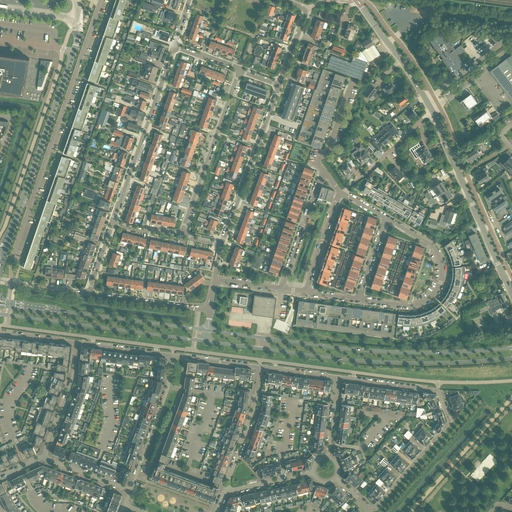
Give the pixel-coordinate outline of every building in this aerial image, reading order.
[(180,2),(173,0),(170,0),(169,6),(170,7),(178,10),(180,2)] [(115,1),(113,6),(123,10),(125,5),(115,1)] [(140,8),(153,13),(156,6),(142,1),(140,8)] [(113,6),(111,11),(121,15),(123,10),(113,6)] [(111,11),(110,17),(120,20),(121,15),(111,11)] [(174,21),(176,14),(168,11),(168,12),(165,11),(162,20),(168,22),(169,19),(174,21)] [(197,14),(195,20),(201,22),(204,23),(205,21),(202,20),(203,16),(197,14)] [(108,16),(106,22),(117,26),(120,20),(110,17),(108,16)] [(276,18),(282,20),(292,24),(293,20),(286,18),(280,16),(279,17),(277,16),(276,18)] [(317,19),(314,25),(322,28),(324,22),(317,19)] [(195,20),(193,26),(199,28),(200,24),(203,25),(204,23),(201,22),(195,20)] [(280,26),(283,27),(290,30),(292,24),(282,20),(280,26)] [(106,22),(103,29),(115,33),(117,26),(106,22)] [(314,25),(312,31),(320,34),(322,28),(314,25)] [(344,37),(350,40),(352,36),(354,32),(356,33),(358,29),(355,28),(355,27),(354,26),(353,26),(352,26),(348,25),(344,37)] [(199,28),(193,26),(191,32),(197,34),(199,28)] [(283,27),(281,33),(288,35),(290,30),(283,27)] [(101,35),(103,36),(113,39),(115,33),(103,29),(101,35)] [(156,37),(167,41),(169,35),(168,35),(169,33),(159,29),(156,37)] [(288,35),(281,33),(278,31),(275,39),(281,42),(282,39),(286,40),(288,35)] [(320,34),(312,31),(310,37),(318,39),(320,34)] [(141,36),(150,40),(152,35),(143,32),(141,36)] [(197,34),(191,32),(189,38),(195,40),(196,36),(199,37),(200,35),(197,34)] [(457,52),(459,54),(464,51),(460,46),(455,49),(453,51),(454,49),(452,46),(451,46),(440,32),(429,41),(440,55),(439,56),(441,59),(452,73),(463,65),(455,53),(457,52)] [(103,36),(101,41),(111,44),(113,39),(103,36)] [(360,44),(364,50),(373,44),(373,43),(372,41),(372,40),(371,38),(370,39),(370,38),(360,44)] [(101,41),(100,46),(110,49),(111,44),(101,41)] [(208,47),(214,50),(217,43),(210,41),(208,47)] [(154,42),(151,50),(162,54),(165,48),(160,47),(161,45),(154,42)] [(214,50),(220,52),(223,46),(217,43),(214,50)] [(264,44),(263,46),(280,53),(281,48),(274,45),(273,48),(264,44)] [(375,48),(373,44),(364,50),(353,57),(351,63),(331,55),(327,67),(360,80),(367,64),(369,65),(369,63),(380,56),(376,49),(375,50),(374,48),(375,48)] [(100,46),(98,51),(108,54),(110,49),(100,46)] [(220,52),(226,54),(229,48),(223,46),(220,52)] [(271,52),(270,56),(278,58),(280,53),(263,46),(263,47),(266,48),(270,50),(269,52),(271,52)] [(235,50),(229,48),(226,54),(233,56),(235,50)] [(306,49),(304,53),(314,57),(315,56),(312,55),(313,51),(306,49)] [(151,50),(149,56),(160,60),(162,54),(151,50)] [(98,51),(96,56),(106,59),(108,54),(98,51)] [(303,58),(313,61),(314,57),(304,53),(303,58)] [(0,94),(23,97),(26,79),(29,58),(0,54),(0,94)] [(511,54),(490,72),(511,100),(511,54)] [(268,55),(266,60),(276,63),(278,58),(270,56),(268,55)] [(96,56),(94,61),(104,64),(106,59),(96,56)] [(313,61),(303,58),(301,63),(311,66),(313,61)] [(261,64),(274,69),(276,63),(266,60),(263,59),(261,64)] [(92,60),(90,67),(102,71),(104,64),(94,61),(92,60)] [(181,61),(178,67),(185,69),(187,63),(181,61)] [(148,64),(146,71),(155,75),(157,68),(148,64)] [(205,75),(208,69),(201,66),(199,73),(202,74),(201,78),(201,79),(203,80),(204,78),(205,75)] [(90,67),(88,73),(100,77),(102,71),(90,67)] [(178,67),(176,73),(183,75),(185,69),(178,67)] [(299,68),(297,74),(304,77),(307,71),(299,68)] [(205,75),(211,77),(213,71),(208,69),(205,75)] [(323,69),(321,74),(327,77),(329,73),(334,75),(333,78),(343,82),(345,77),(323,69)] [(155,75),(146,71),(144,78),(153,81),(155,75)] [(211,77),(217,79),(220,73),(213,71),(211,77)] [(100,77),(88,73),(86,79),(98,83),(100,77)] [(176,73),(174,79),(180,82),(183,75),(176,73)] [(220,73),(217,79),(223,82),(226,75),(220,73)] [(304,77),(297,74),(295,80),(302,82),(303,80),(306,81),(307,78),(304,77)] [(321,74),(319,79),(342,87),(343,82),(333,78),(332,82),(325,80),(326,76),(327,77),(321,74)] [(180,82),(174,79),(172,85),(178,88),(180,82)] [(316,81),(313,80),(311,79),(308,87),(313,89),(315,83),(316,81)] [(319,79),(317,85),(324,87),(325,83),(331,85),(330,89),(340,92),(342,87),(319,79)] [(131,86),(150,92),(152,86),(133,80),(131,86)] [(391,82),(387,85),(387,84),(384,87),(384,88),(382,89),(385,92),(384,92),(386,95),(395,88),(395,87),(395,86),(394,85),(393,85),(391,82)] [(87,83),(85,88),(95,91),(97,86),(87,83)] [(244,91),(249,93),(252,85),(247,83),(244,91)] [(294,83),(291,90),(302,94),(305,87),(294,83)] [(254,95),(257,87),(252,85),(249,93),(254,95)] [(315,89),(314,89),(338,97),(339,96),(340,92),(330,89),(328,92),(323,90),(324,87),(317,85),(316,89),(315,89)] [(371,85),(364,95),(372,101),(375,97),(372,95),(376,91),(377,90),(371,85)] [(262,88),(257,87),(254,95),(259,97),(262,88)] [(85,88),(83,93),(93,96),(95,91),(85,88)] [(267,90),(262,88),(259,97),(264,99),(267,90)] [(467,88),(461,93),(465,97),(470,93),(467,88)] [(128,93),(137,96),(139,96),(147,99),(149,94),(141,91),(137,89),(136,93),(129,90),(128,93)] [(314,89),(313,94),(319,97),(320,93),(327,95),(326,99),(336,103),(337,100),(338,97),(314,89)] [(291,90),(288,97),(300,101),(302,94),(291,90)] [(170,91),(168,97),(175,99),(177,100),(178,97),(176,97),(177,93),(170,91)] [(83,93),(81,98),(91,102),(93,96),(83,93)] [(313,94),(311,99),(335,108),(336,103),(326,99),(325,102),(318,100),(319,97),(313,94)] [(470,94),(464,98),(462,100),(462,101),(460,102),(464,108),(465,109),(465,108),(467,109),(468,108),(468,109),(477,103),(470,94)] [(126,95),(125,98),(145,106),(146,101),(139,99),(138,100),(134,99),(134,98),(126,95)] [(407,101),(403,95),(396,100),(400,106),(407,101)] [(168,97),(166,103),(173,105),(175,99),(168,97)] [(209,97),(207,103),(214,106),(215,104),(217,100),(209,97)] [(300,101),(288,97),(286,103),(297,107),(300,101)] [(81,98),(80,103),(90,107),(91,102),(81,98)] [(145,106),(125,98),(124,98),(123,101),(132,104),(135,105),(135,104),(136,105),(136,107),(143,110),(145,106)] [(311,99),(309,105),(315,107),(317,103),(323,105),(322,109),(333,113),(335,108),(311,99)] [(80,103),(78,108),(88,112),(90,107),(80,103)] [(166,103),(164,109),(171,112),(173,105),(166,103)] [(207,103),(205,109),(212,111),(214,108),(214,107),(214,106),(207,103)] [(286,103),(284,110),(295,114),(297,107),(286,103)] [(241,108),(248,110),(258,114),(260,109),(254,106),(253,110),(249,108),(242,105),(241,108)] [(309,105),(307,110),(331,118),(333,113),(322,109),(321,113),(314,110),(315,107),(309,105)] [(76,108),(74,114),(86,118),(88,112),(78,108),(76,108)] [(130,112),(125,110),(120,108),(117,108),(115,113),(118,114),(123,116),(124,113),(132,116),(132,117),(140,120),(141,116),(130,112)] [(102,109),(97,123),(105,126),(110,112),(102,109)] [(164,109),(162,115),(169,117),(170,114),(173,115),(174,113),(171,112),(164,109)] [(205,109),(203,114),(210,117),(211,115),(212,111),(205,109)] [(251,114),(250,117),(257,119),(258,114),(248,110),(247,112),(251,114)] [(295,114),(284,110),(281,117),(292,121),(295,114)] [(307,110),(306,115),(313,117),(312,117),(313,113),(320,116),(319,119),(329,123),(331,118),(307,110)] [(416,115),(412,110),(408,113),(406,110),(398,116),(400,119),(403,117),(407,122),(416,115)] [(473,118),(476,122),(479,126),(491,116),(487,111),(479,117),(477,115),(473,118)] [(74,114),(72,120),(84,125),(86,118),(74,114)] [(203,114),(201,120),(208,123),(210,119),(210,117),(203,114)] [(306,115),(304,120),(328,128),(329,123),(319,119),(318,123),(312,121),(313,117),(306,115)] [(70,127),(71,128),(81,131),(84,125),(72,120),(70,127)] [(208,123),(201,120),(199,126),(206,129),(208,123)] [(304,120),(302,125),(310,128),(311,124),(317,126),(316,130),(326,133),(328,128),(304,120)] [(167,123),(160,121),(158,127),(165,129),(167,123)] [(247,124),(246,128),(253,130),(255,125),(244,121),(243,123),(247,124)] [(123,128),(135,132),(138,126),(128,122),(127,126),(124,125),(123,128)] [(393,138),(391,136),(394,134),(395,134),(398,132),(391,124),(388,127),(387,125),(375,136),(377,138),(371,143),(377,150),(380,148),(380,147),(382,144),(384,146),(390,141),(393,138)] [(302,125),(300,130),(324,138),(326,133),(316,130),(314,133),(307,131),(308,127),(310,128),(302,125)] [(71,128),(70,133),(80,136),(81,131),(71,128)] [(193,129),(190,135),(198,138),(199,136),(200,132),(193,129)] [(121,137),(120,140),(131,144),(133,138),(126,136),(122,135),(123,133),(114,130),(113,133),(120,135),(119,137),(121,137)] [(251,135),(240,131),(237,130),(236,132),(240,134),(243,135),(242,138),(249,141),(251,135)] [(300,130),(299,135),(305,137),(306,134),(313,136),(312,140),(322,143),(324,138),(300,130)] [(275,134),(273,140),(282,143),(284,140),(280,139),(281,137),(282,137),(283,133),(278,131),(277,135),(275,134)] [(156,132),(154,138),(161,141),(163,135),(156,132)] [(70,133),(68,138),(78,141),(80,136),(70,133)] [(190,135),(188,141),(196,144),(197,140),(198,138),(190,135)] [(305,137),(299,135),(297,140),(321,149),(322,143),(312,140),(311,143),(304,141),(305,137)] [(68,138),(66,143),(76,146),(78,141),(68,138)] [(154,138),(152,144),(159,146),(161,141),(154,138)] [(131,144),(120,140),(118,139),(117,139),(116,143),(118,143),(118,144),(119,144),(119,143),(123,144),(122,147),(129,150),(131,144)] [(188,141),(186,147),(194,150),(195,148),(196,144),(188,141)] [(66,143),(64,148),(74,151),(76,146),(66,143)] [(360,165),(361,165),(363,163),(364,162),(366,160),(367,159),(367,160),(370,157),(360,143),(355,147),(358,150),(357,151),(356,151),(352,154),(354,157),(355,157),(359,162),(359,163),(360,165)] [(151,144),(149,150),(157,152),(159,146),(152,144),(151,144)] [(271,145),(269,150),(280,154),(280,151),(276,150),(278,147),(271,145)] [(416,145),(409,149),(416,159),(420,156),(424,163),(432,157),(429,152),(424,145),(419,149),(416,145)] [(194,150),(186,147),(184,153),(192,155),(193,151),(194,150)] [(480,155),(476,148),(475,147),(463,155),(468,162),(480,155)] [(74,151),(64,148),(63,153),(73,157),(74,151)] [(237,152),(236,155),(243,157),(245,151),(235,148),(234,150),(237,152)] [(115,156),(117,157),(126,160),(128,153),(119,150),(117,154),(116,154),(116,153),(110,151),(109,154),(115,156)] [(149,150),(147,156),(155,158),(157,152),(149,150)] [(184,153),(182,158),(190,161),(191,159),(192,155),(184,153)] [(60,155),(58,162),(69,166),(72,159),(60,155)] [(231,156),(230,159),(241,163),(243,157),(236,155),(235,158),(231,156)] [(267,155),(265,161),(276,165),(277,162),(273,161),(274,158),(267,155)] [(147,156),(145,162),(153,164),(155,158),(147,156)] [(502,164),(507,169),(511,163),(511,158),(510,156),(504,162),(502,164)] [(126,160),(117,157),(117,158),(119,159),(117,164),(123,166),(126,160)] [(233,162),(232,165),(239,168),(241,163),(230,159),(226,157),(226,159),(233,162)] [(190,161),(182,158),(180,164),(188,167),(189,163),(190,161)] [(496,158),(486,165),(488,168),(498,161),(496,158)] [(111,167),(109,171),(120,175),(123,168),(115,166),(111,165),(112,163),(106,161),(105,165),(111,167)] [(58,162),(55,168),(67,172),(69,166),(58,162)] [(84,162),(82,169),(86,171),(87,168),(95,171),(96,166),(89,163),(84,162)] [(143,168),(150,170),(153,164),(145,162),(143,168)] [(350,168),(352,167),(348,162),(346,164),(341,168),(345,174),(345,175),(347,178),(348,178),(350,176),(350,175),(353,173),(350,168)] [(227,169),(230,171),(237,173),(239,168),(232,165),(231,168),(227,167),(227,169)] [(300,172),(311,176),(313,170),(302,166),(300,172)] [(401,173),(395,167),(392,169),(391,169),(390,170),(390,171),(390,172),(398,181),(402,176),(406,179),(409,176),(404,170),(401,173)] [(476,175),(486,169),(484,167),(474,173),(476,175)] [(53,174),(55,175),(65,179),(67,172),(55,168),(53,174)] [(143,168),(141,174),(148,176),(150,170),(143,168)] [(226,171),(230,173),(228,176),(235,178),(237,173),(230,171),(227,169),(226,171)] [(120,175),(109,171),(109,173),(113,174),(111,178),(118,181),(120,175)] [(183,171),(181,176),(188,179),(190,173),(183,171)] [(261,172),(259,177),(270,181),(271,179),(267,177),(268,174),(261,172)] [(300,172),(298,178),(309,182),(311,176),(300,172)] [(484,172),(481,173),(475,177),(478,183),(487,178),(484,172)] [(151,177),(148,176),(141,174),(139,180),(146,182),(148,179),(150,180),(151,177)] [(55,175),(53,180),(63,184),(65,179),(55,175)] [(181,176),(179,182),(186,185),(187,183),(188,179),(181,176)] [(161,180),(157,179),(155,178),(152,187),(158,189),(161,180)] [(222,183),(221,185),(231,189),(233,184),(230,183),(231,181),(223,178),(223,180),(226,181),(225,185),(222,183)] [(298,178),(296,183),(307,187),(309,182),(298,178)] [(53,180),(52,185),(62,189),(63,184),(53,180)] [(105,183),(104,184),(116,189),(118,183),(110,180),(108,184),(105,183)] [(367,195),(373,185),(367,181),(361,191),(366,194),(366,193),(368,194),(367,195)] [(178,184),(177,188),(184,190),(186,187),(185,187),(186,185),(179,182),(178,184)] [(432,188),(437,195),(441,192),(442,193),(446,190),(441,182),(432,188)] [(257,183),(255,188),(266,192),(267,189),(263,188),(264,185),(257,183)] [(296,183),(294,189),(305,193),(307,187),(296,183)] [(107,190),(106,192),(113,195),(116,189),(104,184),(103,189),(107,190)] [(224,189),(222,192),(229,195),(231,189),(221,185),(216,184),(215,186),(220,188),(224,189)] [(52,185),(50,190),(60,194),(62,189),(52,185)] [(137,185),(135,191),(142,194),(144,188),(137,185)] [(370,197),(372,198),(378,188),(377,189),(372,187),(373,185),(367,195),(370,197)] [(317,200),(321,202),(326,188),(322,186),(317,200)] [(177,188),(175,193),(182,196),(183,194),(184,190),(177,188)] [(321,202),(325,203),(330,189),(326,188),(321,202)] [(376,200),(377,201),(383,191),(378,188),(372,198),(376,200)] [(487,195),(491,202),(496,199),(497,201),(500,199),(498,197),(502,195),(498,188),(487,195)] [(294,189),(292,195),(303,199),(305,193),(294,189)] [(330,189),(325,203),(330,205),(334,191),(330,189)] [(441,192),(437,195),(442,202),(452,196),(448,189),(446,190),(442,193),(441,192)] [(50,190),(48,195),(58,199),(60,194),(50,190)] [(101,196),(104,198),(111,201),(113,195),(106,192),(102,191),(101,196)] [(135,191),(133,197),(140,200),(142,194),(135,191)] [(380,203),(382,204),(388,193),(383,191),(377,201),(380,203)] [(424,194),(428,201),(432,198),(428,192),(424,194)] [(182,196),(175,193),(173,199),(180,202),(182,198),(181,198),(182,196)] [(253,193),(251,198),(262,202),(263,200),(259,198),(260,195),(253,193)] [(385,205),(387,207),(392,198),(387,195),(388,194),(388,193),(382,204),(385,205)] [(48,195),(46,200),(56,204),(58,199),(48,195)] [(292,195),(290,200),(301,204),(303,199),(292,195)] [(220,200),(219,203),(225,205),(227,200),(217,196),(216,198),(220,200)] [(133,197),(131,203),(138,205),(140,200),(133,197)] [(390,208),(392,210),(397,201),(392,198),(387,207),(390,208)] [(97,206),(108,209),(110,203),(100,199),(97,206)] [(44,200),(42,206),(54,210),(56,204),(46,200),(44,200)] [(290,200),(288,206),(300,210),(301,204),(290,200)] [(395,212),(397,212),(403,202),(402,204),(397,201),(392,210),(395,212)] [(493,209),(496,212),(500,210),(501,213),(506,209),(504,207),(508,204),(505,201),(493,209)] [(399,214),(402,215),(408,205),(403,202),(397,212),(399,214)] [(131,203),(129,209),(136,211),(138,205),(131,203)] [(172,208),(174,205),(168,203),(165,211),(167,212),(169,206),(170,207),(172,208)] [(206,204),(204,204),(203,207),(205,207),(213,210),(212,213),(221,216),(223,210),(213,207),(211,206),(206,204)] [(408,205),(402,215),(407,218),(413,208),(408,205)] [(42,206),(40,212),(52,216),(54,210),(42,206)] [(288,206),(286,212),(298,216),(300,210),(288,206)] [(339,247),(347,223),(351,210),(342,207),(330,244),(339,247)] [(96,209),(95,214),(105,218),(107,214),(106,214),(107,212),(99,209),(96,209)] [(129,209),(127,215),(134,217),(136,211),(129,209)] [(247,209),(246,214),(256,218),(257,216),(255,216),(256,213),(247,209)] [(412,221),(413,222),(419,212),(418,213),(413,210),(408,219),(412,221)] [(442,215),(440,221),(439,224),(445,226),(446,222),(450,223),(454,213),(446,210),(444,216),(442,215)] [(94,216),(93,219),(103,223),(105,220),(105,218),(95,214),(85,211),(84,213),(94,216)] [(40,219),(47,222),(50,223),(52,216),(40,212),(38,219),(40,219)] [(298,216),(286,212),(288,213),(286,218),(296,222),(298,216)] [(419,212),(413,222),(418,225),(424,215),(419,212)] [(134,217),(127,215),(125,221),(132,223),(134,217)] [(201,221),(205,223),(215,226),(217,221),(216,220),(216,218),(209,215),(208,218),(211,219),(210,222),(206,220),(198,217),(197,220),(201,221)] [(364,221),(366,222),(375,225),(377,219),(366,215),(364,221)] [(94,223),(93,226),(101,229),(103,225),(103,223),(93,219),(89,218),(88,220),(92,222),(94,223)] [(40,219),(37,229),(43,231),(47,222),(40,219)] [(244,220),(242,225),(252,229),(253,227),(249,225),(250,222),(244,220)] [(283,220),(281,226),(293,230),(295,224),(283,220)] [(428,226),(435,228),(437,222),(431,220),(428,226)] [(366,222),(364,227),(373,230),(375,225),(366,222)] [(215,226),(205,223),(204,225),(208,226),(207,229),(213,232),(215,226)] [(93,226),(91,231),(99,234),(101,231),(101,229),(93,226)] [(281,226),(279,232),(291,236),(293,230),(281,226)] [(364,227),(363,232),(371,235),(373,230),(364,227)] [(37,229),(33,238),(40,241),(43,231),(37,229)] [(240,230),(238,236),(251,241),(252,239),(245,236),(246,233),(240,230)] [(91,231),(91,232),(89,231),(88,233),(88,234),(89,236),(89,237),(97,240),(99,236),(99,235),(99,234),(91,231)] [(121,240),(127,242),(129,234),(127,234),(123,232),(121,240)] [(279,232),(277,237),(289,241),(291,236),(279,232)] [(363,232),(361,237),(369,240),(371,235),(363,232)] [(469,236),(474,249),(481,246),(475,233),(469,236)] [(251,241),(238,236),(236,241),(242,244),(243,241),(248,242),(248,240),(251,241)] [(388,236),(386,241),(395,244),(397,239),(388,236)] [(140,237),(138,245),(144,246),(146,239),(142,238),(140,237)] [(277,237),(275,243),(287,247),(289,241),(277,237)] [(361,237),(359,242),(368,245),(369,240),(361,237)] [(33,238),(30,248),(37,250),(40,241),(33,238)] [(386,241),(385,246),(393,249),(395,244),(386,241)] [(446,250),(446,251),(455,246),(454,244),(453,243),(451,241),(444,246),(445,249),(446,250)] [(84,243),(83,247),(94,250),(95,247),(96,245),(88,242),(87,244),(84,243)] [(359,242),(357,247),(366,250),(368,245),(359,242)] [(275,243),(274,249),(285,253),(287,247),(275,243)] [(424,248),(415,245),(413,244),(411,250),(413,250),(422,253),(424,248)] [(325,285),(338,248),(329,245),(316,282),(325,285)] [(84,251),(84,253),(92,256),(93,252),(94,251),(94,250),(83,247),(79,246),(79,248),(82,249),(82,250),(84,251)] [(385,246),(383,251),(391,254),(393,249),(385,246)] [(448,254),(449,255),(457,252),(457,250),(456,248),(455,246),(446,251),(448,253),(448,254)] [(481,246),(474,249),(480,262),(483,260),(486,259),(481,246)] [(233,252),(241,255),(243,250),(243,249),(235,247),(233,252)] [(366,250),(357,247),(356,252),(364,255),(366,250)] [(30,248),(27,257),(33,260),(37,250),(30,248)] [(274,249),(272,254),(283,258),(285,253),(274,249)] [(413,250),(411,256),(420,259),(422,253),(413,250)] [(82,256),(82,259),(90,262),(91,258),(92,256),(84,253),(83,253),(77,251),(76,254),(82,256)] [(112,256),(111,258),(119,261),(121,262),(121,259),(119,258),(121,255),(122,256),(123,253),(117,251),(116,253),(113,252),(112,256)] [(208,251),(206,262),(205,267),(204,269),(210,270),(210,267),(207,266),(209,259),(212,259),(213,252),(208,251)] [(383,251),(381,256),(390,259),(391,254),(383,251)] [(232,256),(231,258),(239,261),(241,255),(233,252),(232,256)] [(450,259),(450,260),(459,257),(459,256),(459,254),(458,253),(457,252),(449,255),(450,258),(450,259)] [(272,254),(270,260),(281,264),(283,258),(272,254)] [(355,254),(353,260),(362,263),(364,257),(355,254)] [(381,256),(379,262),(388,265),(390,259),(381,256)] [(411,256),(410,261),(418,264),(420,259),(411,256)] [(33,260),(27,257),(25,263),(23,262),(21,267),(30,270),(31,269),(30,269),(33,260)] [(459,257),(450,260),(451,263),(451,265),(452,265),(463,264),(463,261),(462,259),(461,257),(459,257)] [(119,261),(111,258),(110,260),(109,264),(117,267),(119,261)] [(242,262),(239,261),(231,258),(231,260),(229,264),(237,267),(238,263),(241,264),(242,262)] [(82,259),(80,264),(88,267),(89,264),(90,262),(82,259)] [(45,276),(51,277),(52,268),(53,265),(53,261),(47,260),(47,264),(44,263),(41,273),(45,274),(45,276)] [(270,260),(268,266),(279,270),(281,264),(270,260)] [(353,260),(351,265),(360,268),(362,263),(353,260)] [(410,261),(408,266),(417,269),(418,264),(410,261)] [(379,262),(378,267),(386,270),(388,265),(379,262)] [(80,264),(78,270),(86,273),(87,269),(88,267),(80,264)] [(351,265),(349,270),(358,273),(360,268),(351,265)] [(279,270),(268,266),(266,272),(277,276),(279,270)] [(408,266),(406,271),(415,274),(417,269),(408,266)] [(378,267),(376,272),(384,275),(386,270),(378,267)] [(78,270),(72,268),(71,271),(77,273),(76,276),(84,279),(85,275),(86,273),(78,270)] [(349,270),(348,275),(356,278),(358,273),(349,270)] [(406,271),(404,276),(413,279),(415,274),(406,271)] [(376,272),(374,277),(382,280),(384,275),(376,272)] [(200,273),(195,276),(200,283),(201,282),(205,279),(200,273)] [(348,275),(346,280),(355,283),(356,278),(348,275)] [(200,283),(195,276),(190,280),(195,287),(198,284),(200,283)] [(404,276),(403,281),(411,284),(413,279),(404,276)] [(374,277),(372,282),(381,285),(382,280),(374,277)] [(195,287),(190,280),(185,284),(190,290),(195,287)] [(346,280),(344,285),(353,288),(355,283),(346,280)] [(403,281),(401,286),(410,289),(411,284),(403,281)] [(381,285),(372,282),(370,287),(379,290),(381,285)] [(450,286),(449,288),(460,292),(460,290),(461,288),(462,286),(451,283),(450,285),(450,286)] [(353,288),(344,285),(342,284),(340,290),(351,294),(353,288)] [(397,290),(397,291),(408,294),(410,289),(401,286),(399,291),(397,290)] [(448,291),(447,293),(457,298),(458,297),(459,295),(460,292),(449,288),(449,289),(448,291)] [(408,294),(397,291),(395,296),(406,300),(408,294)] [(488,304),(490,308),(506,300),(507,300),(503,292),(495,296),(496,299),(492,301),(491,299),(487,301),(488,304)] [(445,295),(444,297),(452,303),(453,301),(454,299),(455,298),(457,298),(447,293),(446,294),(445,295)] [(273,317),(276,298),(276,297),(254,295),(251,314),(258,315),(273,317)] [(240,296),(239,304),(246,305),(247,297),(240,296)] [(452,303),(444,297),(443,298),(442,300),(440,302),(447,308),(449,306),(450,305),(452,303)] [(295,325),(301,326),(302,319),(298,319),(299,313),(302,313),(304,301),(299,300),(295,325)] [(490,308),(489,309),(492,315),(497,312),(496,310),(500,308),(500,309),(504,308),(505,308),(506,308),(507,307),(507,306),(509,305),(506,300),(490,308)] [(301,326),(306,327),(310,302),(304,301),(302,313),(306,314),(305,320),(302,319),(301,326)] [(306,327),(312,327),(312,320),(309,320),(310,314),(313,315),(315,303),(310,302),(306,327)] [(312,327),(317,328),(320,303),(315,303),(313,315),(317,315),(316,322),(312,322),(313,321),(312,320),(312,327)] [(317,328),(322,329),(323,323),(319,323),(320,315),(324,316),(325,304),(320,303),(317,328)] [(436,306),(435,306),(441,314),(442,313),(444,312),(445,311),(446,310),(439,303),(438,304),(436,306)] [(322,329),(328,330),(331,305),(325,304),(324,316),(328,316),(327,324),(323,323),(322,329)] [(328,330),(333,330),(334,325),(330,324),(331,317),(335,317),(336,305),(331,305),(328,330)] [(333,330),(338,331),(342,306),(336,305),(335,317),(338,318),(337,325),(334,325),(333,330)] [(338,331),(344,332),(344,326),(341,326),(342,318),(345,319),(347,307),(342,306),(338,331)] [(431,309),(430,309),(435,318),(437,317),(438,316),(440,315),(441,314),(435,306),(434,307),(433,308),(431,309)] [(344,332),(349,332),(352,308),(347,307),(345,319),(349,319),(348,327),(344,326),(344,332)] [(349,332),(354,333),(355,326),(352,326),(352,320),(356,320),(358,308),(352,308),(349,332)] [(354,333),(360,334),(363,309),(358,308),(356,320),(360,321),(359,328),(355,328),(355,326),(354,333)] [(360,334),(365,335),(366,328),(362,327),(363,321),(367,322),(368,310),(363,309),(360,334)] [(426,311),(426,312),(430,323),(432,322),(433,321),(435,320),(436,320),(435,318),(430,309),(430,310),(428,310),(426,311)] [(365,335),(370,335),(374,310),(368,310),(367,322),(370,322),(370,328),(366,328),(365,335)] [(370,335),(376,336),(376,330),(373,330),(374,323),(377,323),(379,311),(374,310),(370,335)] [(376,336),(381,337),(384,312),(379,311),(377,323),(381,324),(380,331),(376,330),(376,336)] [(381,337),(386,337),(387,330),(384,330),(384,324),(388,324),(390,313),(384,312),(381,337)] [(421,313),(420,313),(424,325),(425,324),(427,324),(429,323),(430,323),(426,312),(423,312),(421,313)] [(387,330),(386,337),(392,338),(395,313),(394,313),(390,313),(388,324),(392,325),(391,332),(387,332),(388,330),(387,330)] [(417,314),(415,314),(417,326),(418,326),(420,326),(422,325),(424,325),(420,313),(419,314),(417,314)] [(63,356),(62,365),(69,366),(71,346),(66,345),(64,356),(63,356)] [(89,358),(90,358),(91,348),(82,347),(81,347),(80,357),(83,358),(83,353),(90,354),(89,358)] [(155,359),(155,357),(145,355),(143,365),(143,369),(145,369),(146,370),(146,365),(149,366),(150,359),(155,359)] [(82,362),(83,358),(80,357),(78,368),(88,369),(92,369),(93,367),(89,367),(89,363),(82,362)] [(154,366),(164,368),(165,359),(165,358),(155,357),(155,359),(159,360),(158,367),(154,366)] [(188,361),(186,375),(188,375),(188,372),(196,373),(198,362),(188,361)] [(251,369),(246,369),(244,380),(245,380),(245,378),(250,379),(250,381),(253,381),(254,373),(251,372),(251,369)] [(54,372),(54,376),(54,377),(64,381),(65,373),(54,372)] [(265,383),(270,384),(271,373),(266,372),(265,375),(264,375),(262,384),(265,384),(265,383)] [(186,375),(185,382),(194,383),(195,378),(188,377),(188,375),(186,375)] [(52,376),(50,381),(63,386),(64,381),(54,377),(54,376),(52,376)] [(150,385),(161,387),(162,381),(151,379),(150,385)] [(325,380),(323,392),(324,392),(324,389),(329,390),(328,392),(331,393),(332,384),(330,384),(331,381),(325,380)] [(50,381),(48,386),(61,390),(63,386),(50,381)] [(78,385),(76,390),(86,393),(88,388),(78,385)] [(150,385),(148,390),(159,393),(161,387),(150,385)] [(48,386),(46,391),(59,396),(61,390),(48,386)] [(76,390),(74,395),(84,398),(86,393),(76,390)] [(148,390),(146,395),(157,398),(159,393),(148,390)] [(46,391),(44,396),(57,401),(59,396),(46,391)] [(450,402),(450,403),(451,405),(452,405),(454,410),(463,406),(461,402),(464,401),(462,397),(460,398),(458,394),(457,391),(449,391),(451,397),(449,397),(451,402),(450,402)] [(184,393),(182,398),(191,401),(192,396),(190,395),(190,393),(190,395),(185,393),(186,393),(185,393),(184,393)] [(435,394),(430,400),(431,400),(434,408),(440,406),(438,401),(435,394)] [(74,395),(72,400),(83,404),(84,398),(74,395)] [(146,395),(145,400),(155,404),(157,398),(146,395)] [(44,396),(43,401),(55,406),(57,401),(44,396)] [(182,398),(180,403),(189,406),(191,401),(182,398)] [(72,400),(70,405),(81,409),(83,404),(72,400)] [(145,400),(143,405),(153,409),(155,404),(145,400)] [(43,401),(41,406),(53,411),(55,406),(43,401)] [(180,403),(178,408),(187,411),(189,406),(180,403)] [(70,405),(68,410),(79,414),(81,409),(70,405)] [(143,405),(141,410),(151,414),(153,409),(143,405)] [(261,411),(260,412),(270,416),(269,415),(269,413),(270,407),(272,407),(262,405),(261,411)] [(41,406),(39,411),(51,416),(53,411),(41,406)] [(178,408),(176,413),(185,416),(187,411),(178,408)] [(68,410),(67,415),(77,419),(79,414),(68,410)] [(141,410),(139,415),(149,419),(151,414),(141,410)] [(236,410),(234,415),(243,419),(245,413),(236,410)] [(39,411),(37,417),(50,421),(51,416),(39,411)] [(438,422),(446,423),(443,416),(442,411),(435,414),(438,422)] [(260,412),(258,417),(268,421),(270,416),(260,412)] [(176,413),(174,418),(183,421),(185,416),(176,413)] [(67,415),(65,420),(75,424),(77,419),(67,415)] [(139,415),(137,420),(147,424),(149,419),(139,415)] [(234,415),(232,421),(241,424),(243,419),(234,415)] [(420,416),(416,418),(423,424),(427,420),(421,418),(420,416)] [(37,417),(35,422),(48,426),(50,421),(37,417)] [(267,426),(268,421),(258,417),(257,422),(265,425),(267,426)] [(174,418),(172,423),(181,426),(183,421),(174,418)] [(65,420),(63,425),(73,429),(75,424),(65,420)] [(137,420),(135,425),(146,429),(147,424),(137,420)] [(232,421),(230,426),(239,429),(241,424),(232,421)] [(35,422),(35,428),(46,432),(48,426),(35,422)] [(257,422),(255,428),(265,431),(263,430),(265,425),(257,422)] [(446,423),(438,422),(433,428),(438,432),(441,428),(446,423)] [(172,423),(171,428),(179,431),(181,426),(172,423)] [(421,427),(418,432),(428,440),(432,436),(428,433),(430,430),(423,424),(421,427)] [(63,425),(61,430),(71,434),(73,429),(63,425)] [(135,425),(133,430),(144,434),(146,429),(135,425)] [(226,430),(226,431),(237,435),(239,429),(230,426),(228,431),(226,430)] [(35,428),(33,433),(44,437),(46,432),(35,428)] [(171,428),(169,433),(178,437),(179,431),(171,428)] [(255,428),(253,433),(263,436),(265,431),(255,428)] [(59,435),(68,439),(70,439),(72,434),(71,434),(61,430),(59,435)] [(133,430),(132,435),(142,439),(144,434),(133,430)] [(226,431),(224,436),(236,440),(237,435),(226,431)] [(428,440),(418,432),(414,436),(424,445),(428,440)] [(33,433),(31,438),(42,442),(44,437),(33,433)] [(169,433),(167,438),(176,442),(178,437),(169,433)] [(253,433),(251,438),(261,441),(263,436),(253,433)] [(59,435),(57,440),(66,444),(68,439),(59,435)] [(132,435),(130,440),(140,444),(142,439),(132,435)] [(226,437),(224,442),(234,445),(236,440),(224,436),(226,437)] [(29,443),(34,445),(34,444),(40,447),(42,442),(31,438),(29,443)] [(167,438),(165,443),(174,447),(176,442),(167,438)] [(251,438),(249,443),(259,447),(261,441),(251,438)] [(52,454),(58,456),(61,447),(58,446),(60,442),(66,444),(57,440),(52,454)] [(130,440),(128,445),(138,449),(140,444),(130,440)] [(410,441),(406,445),(416,454),(420,449),(410,441)] [(224,442),(222,447),(232,451),(234,445),(224,442)] [(165,443),(163,449),(172,452),(174,447),(165,443)] [(249,443),(247,448),(257,452),(259,447),(249,443)] [(28,449),(29,449),(26,444),(21,447),(26,457),(31,455),(28,449)] [(33,447),(29,449),(28,449),(31,455),(39,451),(40,447),(34,444),(34,445),(33,447)] [(128,445),(126,451),(136,454),(138,449),(128,445)] [(416,454),(406,445),(402,450),(412,459),(416,454)] [(310,450),(309,451),(315,457),(315,456),(318,453),(323,453),(323,448),(310,446),(313,447),(313,450),(310,450)] [(58,456),(68,460),(71,451),(69,457),(64,455),(66,449),(61,447),(58,456)] [(218,452),(230,456),(232,451),(222,447),(220,453),(218,452)] [(245,452),(245,453),(255,457),(256,456),(254,456),(255,451),(257,452),(247,448),(246,453),(245,452)] [(16,449),(11,451),(16,462),(21,459),(16,449)] [(163,449),(161,454),(170,457),(172,452),(163,449)] [(339,456),(340,459),(343,458),(343,457),(345,457),(346,450),(334,449),(333,455),(339,456)] [(304,454),(305,455),(311,461),(315,457),(309,451),(308,450),(304,454)] [(11,451),(6,454),(11,464),(16,462),(11,451)] [(68,460),(73,462),(77,451),(76,453),(71,451),(68,460)] [(73,462),(78,463),(82,453),(77,451),(73,462)] [(126,451),(124,456),(134,459),(136,454),(126,451)] [(218,452),(216,457),(228,462),(230,456),(218,452)] [(78,463),(83,465),(87,455),(82,453),(78,463)] [(255,457),(245,453),(243,458),(246,459),(245,461),(248,464),(251,461),(253,462),(255,457)] [(1,456),(2,458),(6,466),(11,464),(6,454),(1,456)] [(159,461),(164,463),(167,464),(170,457),(161,454),(160,456),(161,456),(160,459),(160,458),(159,461)] [(398,454),(394,459),(404,468),(408,463),(398,454)] [(490,454),(471,475),(478,482),(497,461),(490,454)] [(83,465),(88,467),(92,457),(87,455),(83,465)] [(301,459),(303,468),(303,470),(309,469),(308,464),(311,461),(305,455),(304,456),(305,459),(301,460),(301,459)] [(340,459),(342,464),(351,461),(349,455),(345,457),(343,457),(343,458),(340,459)] [(126,456),(124,461),(133,464),(134,459),(124,456),(126,456)] [(96,470),(103,472),(107,462),(101,460),(100,464),(98,464),(96,463),(97,459),(92,457),(88,467),(96,470)] [(216,457),(214,463),(226,467),(228,462),(216,457)] [(404,468),(394,459),(390,463),(400,472),(404,468)] [(122,467),(120,473),(128,476),(133,464),(124,461),(124,462),(130,464),(128,469),(122,467)] [(164,463),(159,461),(158,464),(157,468),(155,467),(153,471),(152,474),(152,475),(151,475),(150,478),(165,484),(165,483),(168,484),(167,485),(176,488),(176,487),(178,488),(203,497),(203,498),(204,498),(206,498),(206,499),(209,500),(213,501),(216,494),(218,487),(217,487),(213,485),(214,485),(213,485),(212,488),(210,487),(162,470),(164,463)] [(344,470),(344,469),(347,468),(350,467),(353,466),(351,461),(342,464),(344,470)] [(103,472),(108,474),(112,464),(107,462),(103,472)] [(216,464),(214,469),(224,472),(226,467),(214,463),(216,464)] [(274,463),(276,474),(282,473),(282,472),(280,464),(275,465),(274,463)] [(108,474),(113,476),(117,466),(112,464),(108,474)] [(42,471),(44,477),(46,472),(46,473),(48,467),(42,465),(36,468),(38,473),(42,471)] [(117,466),(113,476),(127,481),(128,476),(120,473),(119,475),(114,473),(117,466)] [(266,477),(263,466),(263,468),(258,469),(255,472),(257,475),(259,475),(260,478),(266,477)] [(49,481),(53,469),(48,467),(46,473),(46,472),(44,477),(50,479),(49,481)] [(346,481),(347,480),(347,479),(352,473),(349,471),(351,469),(350,467),(347,468),(344,469),(345,473),(341,477),(346,481)] [(40,477),(38,473),(36,468),(31,471),(35,479),(40,477)] [(386,468),(382,472),(392,481),(396,477),(386,468)] [(49,481),(55,483),(59,471),(53,469),(49,481)] [(214,469),(212,474),(222,478),(224,472),(214,469)] [(30,481),(35,479),(31,471),(26,473),(26,474),(26,473),(28,478),(30,481)] [(55,483),(60,485),(64,473),(59,471),(55,483)] [(347,480),(351,483),(357,476),(353,472),(352,473),(347,479),(347,480)] [(379,478),(377,480),(382,485),(384,482),(388,486),(392,481),(382,472),(378,477),(379,478)] [(60,485),(65,487),(69,475),(64,473),(60,485)] [(222,478),(212,474),(214,475),(213,480),(215,481),(214,481),(215,481),(219,482),(219,483),(220,483),(222,478)] [(22,475),(17,477),(21,486),(26,483),(24,480),(25,480),(24,480),(22,475)] [(65,487),(71,489),(75,477),(69,475),(65,487)] [(357,476),(351,483),(355,487),(359,482),(361,484),(363,481),(357,476)] [(21,486),(17,477),(12,480),(16,488),(21,486)] [(71,489),(76,490),(80,479),(75,477),(71,489)] [(77,489),(82,491),(85,481),(80,479),(76,490),(76,491),(77,489)] [(305,480),(306,482),(308,490),(311,489),(312,491),(314,492),(315,489),(316,486),(316,485),(312,485),(311,479),(305,480)] [(376,484),(372,488),(381,496),(385,492),(380,487),(382,485),(377,480),(375,483),(376,484)] [(82,491),(87,492),(91,483),(85,481),(82,491)] [(0,483),(0,494),(8,491),(7,491),(3,482),(0,483)] [(92,496),(96,485),(91,483),(87,492),(92,494),(92,496)] [(96,485),(92,496),(97,498),(96,500),(98,501),(100,497),(98,496),(102,487),(96,485)] [(316,485),(316,486),(315,489),(314,492),(313,495),(319,496),(321,487),(316,485)] [(330,489),(327,488),(326,492),(325,495),(328,495),(329,494),(332,496),(331,497),(339,489),(334,485),(330,489)] [(327,488),(321,487),(319,496),(324,498),(325,495),(326,492),(327,488)] [(381,496),(372,488),(368,493),(370,494),(368,497),(371,500),(374,498),(377,501),(381,496)] [(339,489),(331,497),(335,501),(341,494),(338,490),(339,489)] [(110,490),(108,496),(119,500),(121,495),(110,490)] [(0,497),(1,500),(10,496),(8,491),(0,494),(0,497)] [(346,497),(341,494),(335,501),(341,506),(344,503),(342,502),(346,497)] [(1,500),(4,505),(13,501),(10,496),(1,500)] [(108,496),(106,501),(118,505),(119,500),(108,496)] [(229,498),(228,501),(237,504),(238,502),(243,501),(242,496),(237,497),(237,496),(229,498)] [(5,509),(6,510),(15,505),(13,501),(4,505),(5,508),(5,509)] [(108,502),(106,507),(116,511),(118,505),(106,501),(106,502),(108,502)] [(228,501),(226,506),(237,510),(235,509),(237,504),(228,501)]
